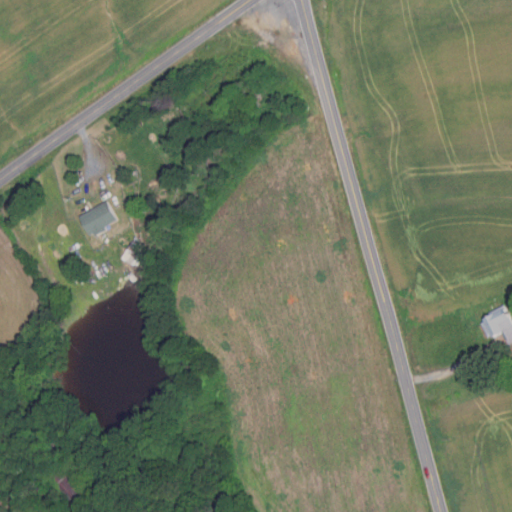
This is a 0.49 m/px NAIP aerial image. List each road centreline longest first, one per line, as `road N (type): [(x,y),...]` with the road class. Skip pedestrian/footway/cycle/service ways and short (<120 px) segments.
road 1 (secondary): [(440,511),(302,0)]
road 2 (residential): [(0,178),(246,0)]
